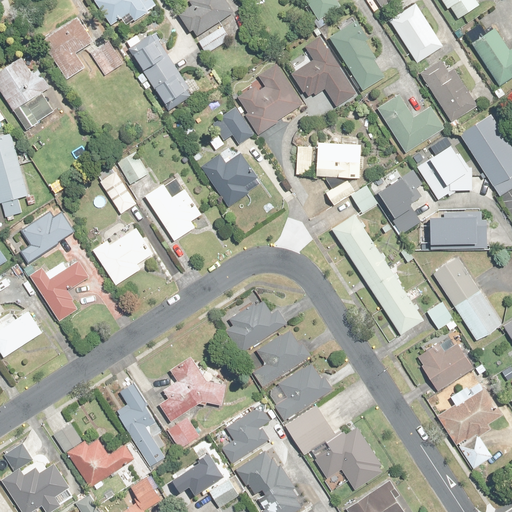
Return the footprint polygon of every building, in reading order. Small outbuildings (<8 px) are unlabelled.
[(123,19),(127,27),(159,6),(154,0),(92,0),(110,27),(123,19)] [(195,38),(233,14),(223,0),(210,0),(195,9),(194,7),(181,15),(195,38)] [(307,0),(319,20),(351,0),(307,0)] [(452,8),(460,20),(481,5),(477,0),(438,0),(447,12),(452,8)] [(428,13),(421,2),(402,13),(403,15),(392,21),(417,64),(444,48),(424,15),(428,13)] [(94,43),(78,19),(42,42),(67,81),(86,69),(77,54),(94,43)] [(379,59),(357,23),(331,39),(363,92),(385,78),(375,61),(379,59)] [(231,39),(223,27),(199,42),(207,55),(231,39)] [(511,50),(510,52),(496,30),(473,45),(500,86),(511,78),(511,50)] [(186,84),(156,34),(142,43),(138,36),(127,42),(169,111),(202,91),(195,79),(186,84)] [(356,96),(322,37),(306,47),(315,62),(293,75),(307,99),(325,88),(336,107),(356,96)] [(110,41),(91,55),(106,77),(125,63),(110,41)] [(0,72),(0,90),(27,131),(64,106),(52,88),(39,69),(33,73),(23,58),(0,72)] [(477,107),(446,59),(421,75),(452,123),(477,107)] [(303,106),(276,66),(259,77),(266,87),(260,92),(255,86),(239,98),(249,113),(246,116),(259,136),(303,106)] [(414,118),(401,97),(379,112),(406,154),(445,129),(431,108),(414,118)] [(254,136),(236,109),(213,125),(225,142),(234,136),(240,145),(254,136)] [(511,146),(493,115),(462,134),(500,197),(511,189),(511,146)] [(28,196),(12,135),(0,138),(0,204),(3,204),(7,218),(22,214),(18,199),(28,196)] [(471,159),(460,141),(418,167),(439,202),(456,192),(474,191),(473,175),(465,163),(471,159)] [(363,146),(319,144),(317,176),(361,179),(363,146)] [(313,148),(299,147),(297,175),(311,176),(313,148)] [(149,175),(140,160),(136,162),(132,155),(118,163),(131,185),(149,175)] [(262,186),(242,155),(226,165),(220,156),(203,168),(229,208),(250,194),(262,186)] [(137,205),(116,172),(101,182),(122,215),(137,205)] [(425,193),(412,173),(381,193),(398,221),(395,223),(402,234),(422,222),(413,207),(425,193)] [(358,192),(350,179),(327,194),(335,206),(358,192)] [(173,198),(164,185),(146,197),(175,242),(195,228),(191,222),(203,215),(186,189),(173,198)] [(379,204),(368,186),(352,196),(363,214),(379,204)] [(74,233),(61,213),(54,218),(51,214),(24,232),(32,245),(22,252),(30,263),(74,233)] [(408,296),(356,216),(333,231),(402,335),(424,321),(413,303),(423,296),(418,289),(408,296)] [(482,226),(482,217),(432,217),(432,229),(424,229),(424,249),(462,249),(489,249),(489,226),(482,226)] [(154,254),(138,229),(111,246),(108,242),(95,250),(117,286),(142,270),(139,264),(154,254)] [(0,266),(8,261),(0,247),(0,266)] [(502,326),(459,259),(434,274),(477,342),(502,326)] [(90,278),(80,262),(68,270),(64,263),(50,272),(45,265),(30,274),(61,322),(79,310),(67,292),(90,278)] [(279,309),(271,314),(263,302),(260,305),(256,298),(228,316),(235,326),(226,332),(240,354),(288,323),(279,309)] [(458,326),(444,303),(428,313),(439,330),(446,325),(450,331),(458,326)] [(44,333),(30,312),(4,328),(1,324),(0,324),(0,350),(5,358),(44,333)] [(312,356),(294,329),(258,352),(267,365),(254,373),(263,387),(312,356)] [(475,368),(455,335),(439,345),(418,358),(438,391),(475,368)] [(192,357),(171,371),(178,382),(165,390),(171,399),(160,406),(172,423),(199,405),(209,405),(225,405),(226,383),(218,382),(209,382),(192,357)] [(323,379),(313,364),(267,392),(276,407),(285,420),(333,390),(325,378),(323,379)] [(465,391),(464,389),(452,397),(457,405),(440,417),(475,469),(493,457),(479,438),(491,429),(488,425),(502,416),(484,390),(479,382),(465,391)] [(156,422),(134,386),(122,393),(129,405),(118,412),(151,467),(166,458),(147,427),(156,422)] [(326,440),(338,433),(320,405),(287,426),(304,454),(326,440)] [(272,420),(262,406),(227,428),(236,441),(223,449),(233,464),(269,440),(260,428),(272,420)] [(200,437),(188,418),(168,429),(180,449),(200,437)] [(82,440),(71,425),(55,436),(65,451),(82,440)] [(338,433),(326,440),(330,446),(313,456),(328,480),(343,471),(356,490),(387,471),(359,427),(341,439),(338,433)] [(109,456),(98,440),(89,447),(86,443),(69,454),(92,488),(111,475),(112,476),(137,459),(127,444),(109,456)] [(34,462),(24,445),(5,455),(15,472),(34,462)] [(298,497),(300,496),(270,449),(237,469),(254,496),(263,489),(266,494),(256,500),(263,511),(296,511),(304,507),(298,497)] [(69,487),(55,465),(40,475),(37,470),(25,477),(20,470),(3,481),(22,511),(34,511),(43,506),(46,511),(53,511),(73,500),(66,489),(69,487)] [(132,488),(138,497),(133,501),(135,505),(123,511),(144,511),(162,500),(148,478),(132,488)] [(242,494),(232,478),(210,492),(220,508),(242,494)] [(405,511),(397,498),(396,497),(401,493),(393,480),(347,510),(348,511),(405,511)] [(100,511),(90,496),(77,504),(82,511),(100,511)]
